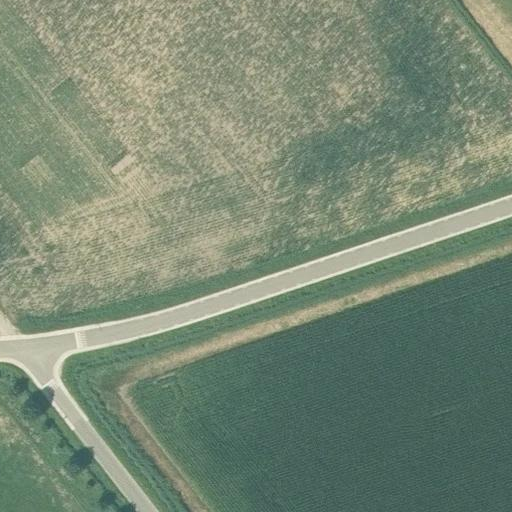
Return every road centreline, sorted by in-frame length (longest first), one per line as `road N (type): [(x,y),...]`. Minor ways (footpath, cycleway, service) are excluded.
road 1 (unclassified): [(22,349),(160,321),(511,206)]
road 2 (unclassified): [(147,511),(22,349)]
